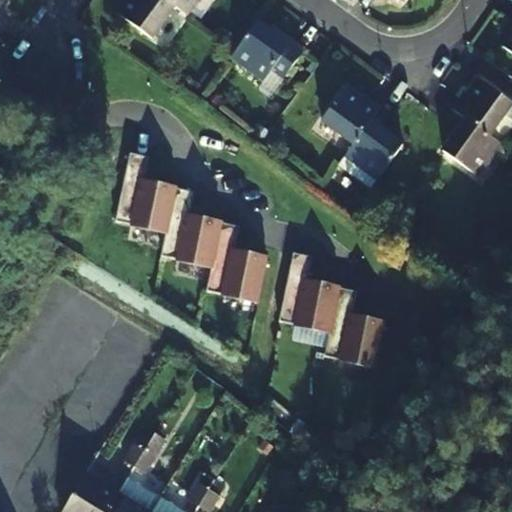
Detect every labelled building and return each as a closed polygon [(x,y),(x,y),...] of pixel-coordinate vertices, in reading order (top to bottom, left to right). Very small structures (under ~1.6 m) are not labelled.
[(0,0),(0,12),(8,2),(5,0),(0,0)] [(152,37),(174,7),(163,0),(128,0),(118,13),(152,37)] [(163,0),(174,7),(184,15),(195,0),(163,0)] [(275,30),(260,19),(235,52),(234,54),(264,77),(271,68),(283,76),(305,47),(277,27),(275,30)] [(511,20),(509,25),(511,27),(511,30),(503,44),(511,50),(511,20)] [(460,117),(488,137),(511,103),(477,78),(466,94),(461,91),(448,108),(460,117)] [(376,113),(383,102),(366,90),(364,94),(348,83),(323,118),(356,141),(376,113)] [(392,124),(376,113),(356,141),(348,152),(381,176),(404,142),(388,130),(392,124)] [(495,142),(488,137),(460,117),(449,131),(453,135),(442,151),(473,173),(495,142)] [(143,154),(125,150),(109,219),(160,230),(155,254),(205,265),(200,289),(251,300),(260,255),(238,251),(237,254),(227,251),(233,224),(193,215),(192,218),(182,216),(188,189),(148,180),(147,183),(137,181),(143,154)] [(305,255),(287,251),(272,320),(323,330),(317,355),(368,365),(378,321),(355,316),(354,319),(345,317),(350,290),(310,281),(309,284),(300,282),(305,255)] [(122,456),(133,464),(143,446),(132,440),(122,456)] [(143,446),(133,464),(142,470),(153,454),(143,446)] [(103,511),(117,489),(100,479),(98,481),(82,471),(57,511),(103,511)] [(132,503),(146,511),(152,504),(157,495),(125,476),(122,481),(117,489),(133,499),(132,503)] [(198,505),(208,488),(197,481),(187,498),(198,505)] [(217,494),(208,488),(198,505),(207,510),(217,494)] [(133,499),(117,489),(103,511),(146,511),(132,503),(133,499)] [(185,511),(157,495),(152,504),(146,511),(185,511)]
